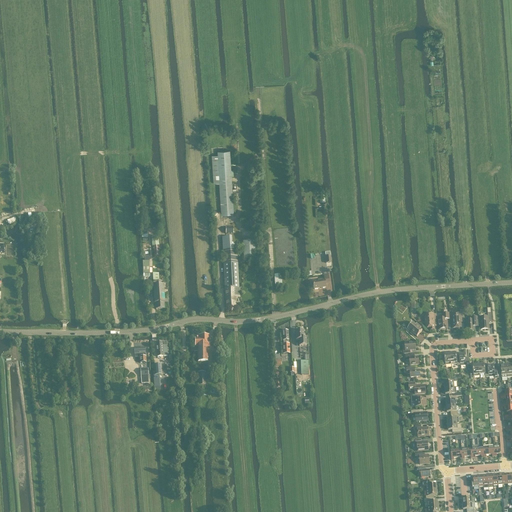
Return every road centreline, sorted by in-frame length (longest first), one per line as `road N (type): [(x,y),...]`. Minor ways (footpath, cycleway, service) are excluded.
road 1 (tertiary): [(0,331),(122,332),(257,320),(398,289),(511,282)]
road 2 (track): [(468,37),(487,284)]
road 3 (residential): [(446,472),(430,352),(437,343),(472,341)]
